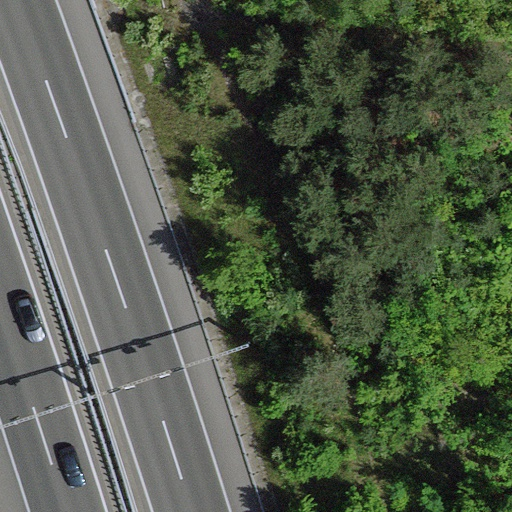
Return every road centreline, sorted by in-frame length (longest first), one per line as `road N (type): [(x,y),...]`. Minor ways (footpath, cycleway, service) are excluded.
road 1 (motorway): [(194,511),(19,0)]
road 2 (motorway): [(0,309),(66,511)]
